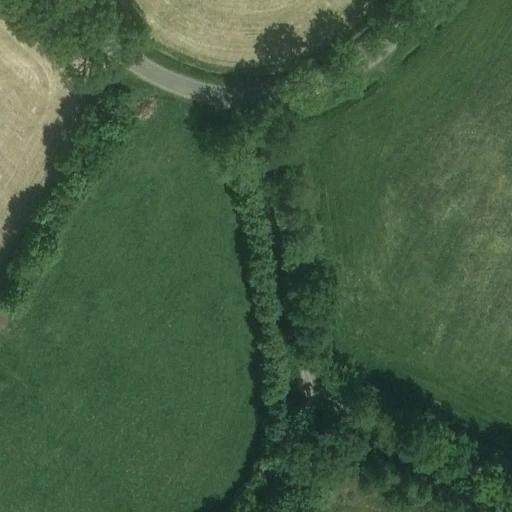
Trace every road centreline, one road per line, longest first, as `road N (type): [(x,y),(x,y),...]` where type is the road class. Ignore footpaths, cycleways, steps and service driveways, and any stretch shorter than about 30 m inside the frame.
road 1 (track): [(251,99),(307,396),(511,493)]
road 2 (unclassified): [(431,0),(357,68),(291,96),(251,99),(213,96),(144,72),(60,0)]
